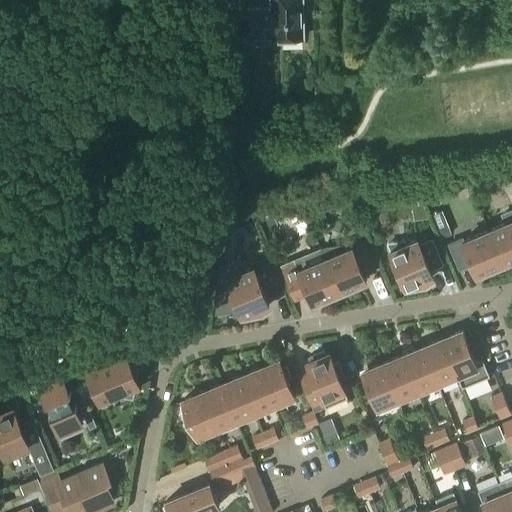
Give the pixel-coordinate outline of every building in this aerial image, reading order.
[(265,8),(242,8),(242,38),(274,38),(274,39),(306,39),(305,0),(273,0),(274,11),(265,11),(265,8)] [(395,22),(411,22),(412,28),(432,28),(431,5),(395,6),(395,22)] [(242,46),(224,46),(224,64),(242,64),(242,46)] [(427,209),(420,194),(412,196),(414,211),(427,209)] [(511,220),(488,230),(502,263),(511,258),(511,220)] [(447,221),(434,227),(439,238),(452,233),(447,221)] [(365,228),(355,232),(359,241),(369,237),(365,228)] [(502,263),(488,230),(462,241),(461,238),(448,244),(458,268),(470,263),(475,274),(502,263)] [(404,241),(387,243),(390,250),(389,251),(394,262),(390,263),(396,277),(399,276),(404,287),(425,284),(425,283),(422,283),(421,280),(432,275),(429,269),(441,264),(431,240),(419,245),(417,239),(405,244),(404,241)] [(436,245),(442,267),(451,265),(445,243),(436,245)] [(320,249),(324,259),(338,292),(365,280),(363,275),(375,270),(364,245),(352,250),(351,247),(348,248),(347,245),(320,249)] [(218,282),(215,313),(238,310),(241,315),(261,312),(261,311),(258,311),(257,308),(268,304),(266,298),(278,293),(264,259),(250,264),(252,268),(225,279),(218,282)] [(338,292),(324,259),(299,269),(297,267),(284,272),(295,297),(307,292),(311,303),(338,292)] [(441,339),(456,375),(461,387),(489,376),(482,358),(474,361),(462,330),(441,339)] [(441,339),(421,347),(436,384),(456,375),(441,339)] [(402,355),(401,355),(416,392),(436,384),(421,347),(402,355)] [(310,373),(300,377),(313,410),(314,409),(324,405),(324,407),(347,398),(339,379),(343,377),(337,363),(333,364),(328,353),(324,355),(323,351),(304,358),(310,373)] [(88,375),(77,380),(86,402),(97,398),(99,401),(100,401),(117,393),(133,396),(135,386),(138,385),(136,380),(138,366),(130,365),(126,355),(98,367),(86,372),(88,375)] [(382,363),(381,363),(396,400),(416,392),(401,355),(387,361),(382,363)] [(279,360),(258,368),(273,405),(294,396),(286,378),(290,377),(285,365),(282,367),(279,360)] [(368,373),(362,375),(376,409),(396,400),(381,363),(367,370),(368,373)] [(258,368),(239,376),(255,413),(273,405),(258,368)] [(40,382),(38,383),(46,400),(44,401),(45,402),(47,401),(52,413),(50,414),(50,415),(52,415),(59,432),(60,431),(62,430),(63,431),(64,431),(64,429),(67,428),(68,429),(69,429),(68,427),(72,426),(73,428),(74,427),(73,425),(77,424),(77,426),(78,425),(78,423),(80,422),(80,423),(81,422),(74,405),(76,404),(75,403),(73,404),(68,392),(70,391),(70,390),(68,391),(61,373),(60,374),(60,375),(57,376),(57,374),(56,374),(56,376),(53,378),(52,376),(51,376),(52,378),(48,379),(47,378),(46,378),(47,380),(43,382),(43,380),(42,380),(42,382),(40,383),(40,382)] [(239,376),(220,384),(236,421),(255,413),(239,376)] [(220,384),(202,392),(217,429),(236,421),(220,384)] [(501,391),(490,396),(499,418),(510,413),(501,391)] [(184,408),(180,409),(185,421),(189,419),(196,437),(217,429),(202,392),(181,401),(184,408)] [(0,446),(2,451),(3,450),(5,456),(27,447),(39,475),(53,469),(33,421),(20,426),(11,404),(8,405),(6,401),(0,402),(0,446)] [(86,403),(79,406),(89,428),(96,425),(86,403)] [(48,406),(38,407),(40,427),(51,426),(48,406)] [(313,411),(302,415),(306,427),(318,422),(313,411)] [(473,416),(462,420),(466,432),(478,427),(473,416)] [(511,418),(501,423),(511,445),(511,444),(511,418)] [(273,427),(262,431),(267,443),(278,438),(273,427)] [(334,427),(319,434),(324,446),(339,440),(334,427)] [(444,428),(433,432),(438,443),(449,439),(444,428)] [(262,431),(251,436),(256,447),(267,443),(262,431)] [(433,432),(422,437),(427,448),(438,443),(433,432)] [(484,450),(478,435),(466,440),(472,455),(484,450)] [(389,437),(378,442),(387,464),(397,460),(398,460),(389,437)] [(457,442),(446,446),(455,468),(466,464),(457,442)] [(237,445),(225,449),(230,461),(241,456),(237,445)] [(446,446),(435,451),(444,473),(455,468),(446,446)] [(225,449),(203,458),(208,470),(230,461),(225,449)] [(242,457),(208,471),(213,482),(255,465),(251,456),(243,459),(242,457)] [(408,456),(398,460),(397,460),(402,471),(413,467),(408,456)] [(397,460),(387,464),(386,465),(391,476),(402,471),(397,460)] [(55,474),(42,480),(55,511),(63,511),(69,510),(69,511),(71,511),(82,508),(83,511),(86,511),(112,501),(104,482),(108,480),(101,464),(59,483),(55,474)] [(375,475),(364,480),(369,491),(380,487),(375,475)] [(511,511),(511,476),(498,482),(510,511),(511,511)] [(32,511),(30,506),(46,498),(37,477),(20,484),(24,494),(0,503),(0,511),(32,511)] [(364,480),(353,485),(357,496),(369,491),(364,480)] [(510,511),(498,482),(477,491),(481,502),(485,511),(510,511)] [(204,511),(218,505),(209,483),(165,501),(167,504),(163,506),(164,511),(204,511)] [(460,511),(452,491),(435,499),(438,506),(437,507),(439,511),(460,511)] [(331,493),(320,498),(325,509),(336,505),(331,493)]
